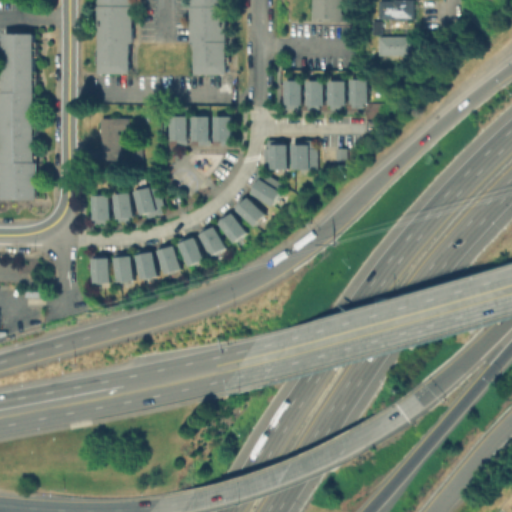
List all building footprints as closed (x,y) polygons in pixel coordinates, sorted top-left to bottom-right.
[(134,0),(134,74),(100,74),(100,0),(134,0)] [(231,0),(231,73),(195,73),(195,0),(231,0)] [(313,0),(313,17),(324,18),(324,20),(343,20),(343,0),(313,0)] [(413,0),(413,19),(377,19),(377,0),(413,0)] [(370,32),(380,32),(380,18),(370,18),(370,32)] [(41,121),(40,202),(5,201),(5,161),(3,161),(4,34),(40,35),(39,121),(41,121)] [(377,35),(413,35),(413,55),(378,55),(377,35)] [(350,78),(368,78),(368,103),(361,103),(361,107),(350,107),(350,78)] [(284,79),(302,79),(302,104),(297,104),(297,108),(284,107),(284,79)] [(307,80),(307,108),(318,108),(318,104),(324,104),(324,80),(307,80)] [(329,80),(346,80),(346,104),(339,104),(339,109),(329,109),(329,80)] [(188,115),(187,143),(176,143),(176,139),(170,140),(170,115),(188,115)] [(192,115),(210,115),(209,144),(196,144),(197,139),(192,139),(192,115)] [(214,115),(214,140),(220,140),(220,144),(232,144),(232,115),(214,115)] [(120,131),(120,148),(127,148),(127,163),(101,163),(101,120),(134,120),(134,131),(120,131)] [(263,147),(266,148),(266,138),(283,139),(283,143),(287,143),(287,168),(263,168),(263,147)] [(292,143),(309,143),(309,147),(317,147),(316,169),(292,168),(292,143)] [(335,147),(346,147),(346,160),(335,160),(335,147)] [(250,185),(253,188),(251,192),(271,205),(284,185),(265,173),(264,175),(258,171),(250,185)] [(134,190),(158,184),(163,204),(160,205),(162,213),(146,217),(145,213),(140,214),(134,190)] [(113,193),(117,218),(119,218),(119,222),(129,221),(128,217),(134,216),(131,191),(113,193)] [(92,194),(110,194),(110,219),(92,219),(92,194)] [(232,205),(241,196),(244,199),(247,196),(266,213),(254,226),(232,205)] [(215,219),(225,211),(228,215),(232,212),(247,231),(233,242),(215,219)] [(197,230),(208,223),(210,227),(214,225),(226,246),(211,255),(197,230)] [(177,239),(188,234),(190,238),(194,236),(204,259),(188,266),(177,239)] [(156,245),(168,241),(170,245),(174,244),(181,268),(165,273),(156,245)] [(135,250),(148,247),(149,252),(153,251),(158,275),(141,278),(135,250)] [(113,252),(126,251),(127,255),(131,255),(134,279),(117,281),(113,252)] [(92,254),(93,281),(110,281),(109,257),(103,257),(103,253),(92,254)]
